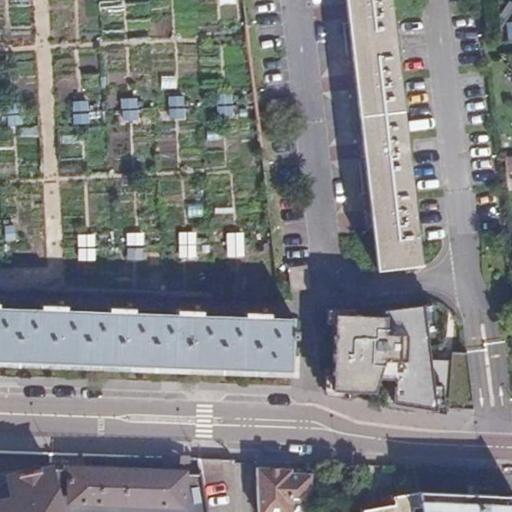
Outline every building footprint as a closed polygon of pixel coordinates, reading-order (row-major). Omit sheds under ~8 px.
[(346,0),(379,272),(420,267),(388,0),(346,0)] [(120,98),(120,120),(135,119),(134,98),(120,98)] [(70,102),(72,123),(87,122),(85,101),(70,102)] [(511,171),(511,157),(503,159),(505,172),(511,171)] [(307,268),(290,269),(292,291),(309,289),(307,268)] [(0,362),(56,365),(305,374),(307,323),(284,323),(273,322),(273,316),(261,316),(261,321),(217,320),(205,320),(204,313),(192,313),(191,319),(149,317),(136,317),(136,310),(123,310),(122,316),(79,315),(69,315),(69,309),(56,308),(55,314),(12,312),(2,312),(2,306),(0,305),(0,362)] [(394,405),(448,414),(449,408),(475,405),(468,348),(453,350),(453,358),(432,361),(425,306),(383,312),(383,318),(336,315),(335,390),(377,391),(382,378),(388,379),(399,381),(394,405)] [(217,462),(195,461),(198,475),(219,471),(217,462)] [(289,471),(254,470),(255,481),(259,511),(289,511),(290,506),(310,507),(310,476),(290,474),(289,471)] [(0,511),(57,511),(50,472),(7,480),(13,503),(0,506),(0,511)] [(204,511),(198,477),(50,472),(57,511),(204,511)] [(0,506),(13,503),(7,480),(2,481),(0,482),(0,506)] [(407,511),(406,504),(419,501),(418,494),(416,487),(390,493),(392,502),(359,509),(359,511),(407,511)] [(511,511),(511,499),(418,494),(419,501),(421,511),(511,511)]
